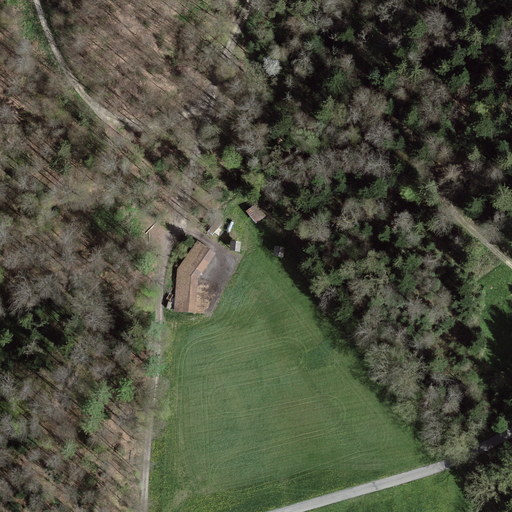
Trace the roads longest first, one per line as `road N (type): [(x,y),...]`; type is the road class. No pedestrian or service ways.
road 1 (track): [(251,0),(204,102),(158,286),(144,511)]
road 2 (track): [(387,0),(381,14),(389,95),(410,164),(511,272)]
road 3 (track): [(204,102),(152,128),(116,121),(76,89),(36,0)]
road 4 (unclassified): [(511,432),(465,456),(293,511)]
road 5 (track): [(116,121),(166,196),(173,235)]
